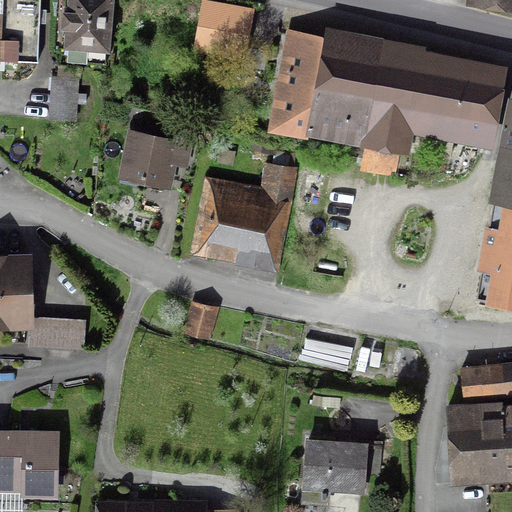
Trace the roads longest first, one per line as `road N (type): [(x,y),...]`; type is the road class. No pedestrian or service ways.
road 1 (residential): [(442,331),(206,284),(55,217),(0,203)]
road 2 (residential): [(425,511),(426,430),(442,331)]
road 3 (primary): [(354,0),(511,38)]
